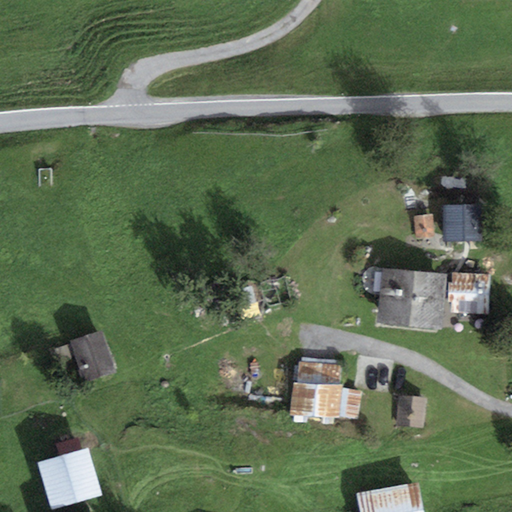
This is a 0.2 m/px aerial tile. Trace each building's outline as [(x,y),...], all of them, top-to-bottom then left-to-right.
[(483,211),(446,210),(445,248),(483,248),(483,211)] [(429,223),(396,228),(399,246),(432,242),(429,223)] [(444,279),(382,276),(379,329),(441,332),(444,279)] [(493,282),(457,279),(454,320),(490,322),(493,282)] [(244,355),(243,333),(207,335),(208,356),(244,355)] [(101,339),(69,351),(83,388),(115,376),(101,339)] [(344,391),(295,388),(292,421),(342,424),(344,391)] [(432,404),(404,400),(398,434),(426,438),(432,404)] [(88,454),(42,469),(55,511),(78,511),(104,504),(88,454)] [(422,511),(418,487),(359,498),(361,511),(422,511)]
